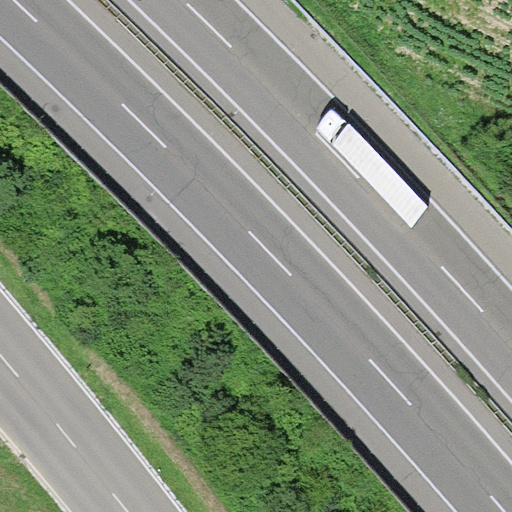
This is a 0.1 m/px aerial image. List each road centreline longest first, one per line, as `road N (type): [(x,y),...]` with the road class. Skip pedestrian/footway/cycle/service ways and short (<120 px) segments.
road 1 (motorway): [(12,0),(309,296),(503,511)]
road 2 (motorway): [(511,344),(183,0)]
road 3 (tertiary): [(129,511),(0,354)]
